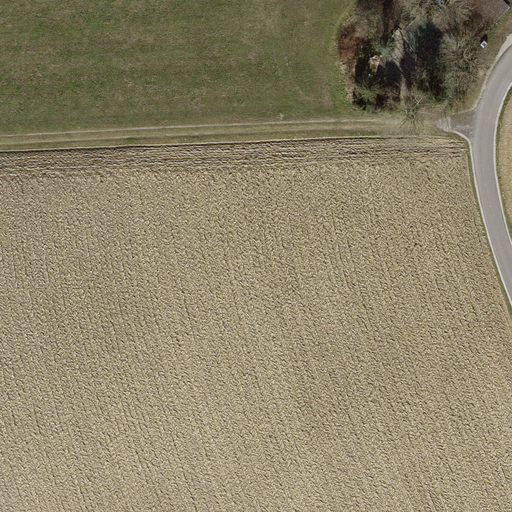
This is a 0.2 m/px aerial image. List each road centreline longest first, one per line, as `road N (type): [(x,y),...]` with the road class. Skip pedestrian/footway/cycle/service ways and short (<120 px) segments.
road 1 (track): [(0,139),(485,126)]
road 2 (unclassified): [(511,271),(487,185),(485,126),(511,66)]
